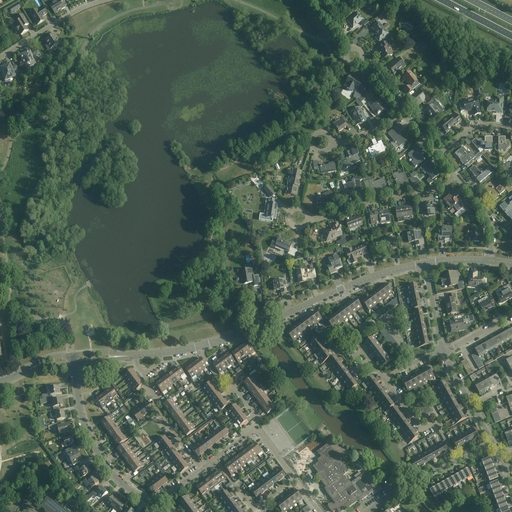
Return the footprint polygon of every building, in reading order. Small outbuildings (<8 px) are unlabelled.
[(62,4),(65,2),(63,0),(57,0),(59,1),(50,6),(55,14),(65,8),(62,4)] [(44,16),(47,14),(44,8),(39,12),(37,10),(30,14),(37,25),(44,21),(42,16),(43,15),(44,16)] [(357,13),(351,18),(347,21),(353,28),(363,20),(357,13)] [(25,27),(28,25),(22,15),(16,19),(18,22),(14,24),(17,28),(16,31),(19,31),(21,35),(28,31),(26,28),(25,28),(25,27)] [(372,29),(378,36),(375,38),(379,43),(384,38),(388,34),(379,23),(372,29)] [(55,34),(52,36),(45,41),(50,50),(54,47),(55,48),(57,47),(57,46),(60,43),(55,34)] [(418,43),(421,49),(427,45),(424,39),(418,43)] [(392,56),(388,47),(390,46),(388,42),(379,46),(381,51),(379,52),(382,60),(392,56)] [(35,65),(34,63),(41,59),(37,52),(32,55),(29,56),(28,53),(20,56),(25,69),(35,65)] [(400,60),(398,58),(388,67),(394,75),(397,72),(398,73),(400,72),(399,71),(405,66),(401,61),(401,60),(400,59),(400,60)] [(9,66),(7,67),(2,65),(1,69),(0,68),(0,70),(1,74),(0,77),(0,78),(4,80),(5,82),(5,81),(4,79),(9,78),(9,79),(14,77),(13,76),(19,73),(16,66),(10,68),(9,66)] [(411,77),(408,74),(403,77),(410,85),(404,90),(408,94),(414,89),(420,84),(412,75),(411,77)] [(357,91),(363,94),(366,88),(360,85),(361,84),(355,80),(350,77),(346,84),(349,85),(347,89),(352,92),(355,88),(358,89),(357,91)] [(424,85),(422,83),(420,84),(414,89),(416,92),(420,89),(421,88),(424,85)] [(358,99),(361,103),(373,93),(370,89),(364,95),(364,94),(362,96),(358,99)] [(416,108),(426,99),(419,91),(409,99),(416,108)] [(376,97),(372,100),(368,104),(378,115),(380,114),(379,113),(385,108),(376,97)] [(502,114),(503,98),(496,97),(496,102),(488,102),(487,112),(496,112),(496,113),(502,114)] [(476,98),(472,99),(472,101),(464,104),(464,107),(464,108),(465,108),(466,111),(473,109),(475,116),(480,114),(478,107),(479,107),(476,98)] [(358,99),(355,101),(361,108),(364,106),(361,103),(358,99)] [(428,108),(424,111),(425,112),(426,111),(429,115),(430,116),(433,120),(438,116),(439,116),(438,116),(440,114),(443,112),(434,100),(434,99),(433,100),(426,105),(428,108)] [(354,117),(355,120),(358,125),(356,125),(357,125),(366,121),(363,115),(362,115),(359,108),(351,112),(353,118),(354,117)] [(451,120),(448,117),(445,119),(446,120),(440,125),(445,132),(452,126),(451,125),(454,123),(455,126),(461,121),(456,115),(451,120)] [(349,130),(352,128),(348,122),(347,123),(344,118),(340,121),(339,119),(333,124),(339,132),(346,127),(349,130)] [(403,129),(399,125),(388,134),(399,147),(402,145),(402,146),(405,144),(398,136),(400,134),(398,132),(403,129)] [(485,141),(482,141),(482,139),(474,140),(471,142),(478,150),(481,148),(484,150),(492,150),(492,143),(492,138),(485,138),(485,141)] [(495,138),(495,145),(498,145),(498,150),(507,150),(510,147),(509,141),(505,141),(505,138),(498,138),(495,138)] [(371,156),(369,157),(370,157),(371,157),(385,150),(381,141),(377,143),(378,144),(377,145),(375,139),(371,141),(374,147),(366,151),(367,153),(370,152),(371,156)] [(463,147),(455,154),(461,161),(460,162),(462,165),(463,164),(465,166),(466,166),(468,168),(482,156),(480,153),(475,156),(472,152),(469,155),(463,147)] [(343,161),(344,162),(341,163),(343,168),(346,167),(347,169),(350,168),(349,167),(360,162),(357,155),(358,155),(358,154),(359,154),(359,153),(359,152),(357,148),(347,152),(349,158),(343,161)] [(408,155),(412,160),(413,161),(411,163),(415,167),(425,159),(421,155),(423,153),(418,148),(417,149),(416,148),(408,155)] [(318,170),(318,171),(321,170),(321,174),(336,172),(335,162),(331,163),(331,164),(328,164),(328,166),(321,167),(321,162),(317,162),(317,161),(313,162),(314,170),(315,171),(318,170)] [(430,178),(426,181),(430,185),(436,179),(435,178),(439,175),(436,173),(438,171),(431,164),(422,172),(425,175),(426,173),(430,178)] [(493,176),(488,170),(482,175),(474,166),(469,170),(474,176),(473,176),(481,186),(493,176)] [(288,185),(287,189),(286,194),(296,196),(298,187),(299,187),(301,178),(300,178),(301,172),(294,170),(292,177),(293,177),(291,186),(288,185)] [(395,181),(396,181),(398,188),(405,185),(407,188),(410,187),(410,188),(405,173),(402,174),(398,175),(398,173),(393,175),(395,181)] [(344,190),(346,195),(347,200),(351,199),(349,192),(355,190),(355,192),(363,189),(360,181),(363,180),(360,174),(356,176),(356,177),(356,178),(353,179),(352,181),(352,183),(349,184),(349,183),(348,183),(348,184),(344,186),(345,190),(344,190)] [(366,190),(371,188),(373,194),(382,190),(383,193),(387,191),(388,192),(384,179),(374,183),(373,180),(369,182),(368,181),(364,183),(366,190)] [(493,200),(494,201),(498,198),(498,197),(498,196),(499,195),(500,195),(505,191),(501,186),(495,190),(495,189),(493,190),(493,189),(492,188),(489,184),(490,183),(489,183),(484,187),(489,194),(489,193),(491,196),(490,197),(492,199),(493,200)] [(271,198),(275,194),(268,186),(263,190),(271,198)] [(324,195),(320,197),(315,198),(317,203),(316,203),(318,208),(317,208),(322,207),(321,205),(329,201),(331,206),(336,204),(331,191),(323,194),(324,195)] [(447,208),(448,210),(451,207),(452,209),(454,207),(457,212),(464,207),(460,202),(458,203),(456,200),(455,200),(455,198),(458,196),(456,193),(451,197),(450,195),(443,201),(448,207),(447,208)] [(266,199),(266,203),(264,215),(260,214),(259,220),(272,223),(273,219),(275,220),(277,205),(275,204),(275,200),(266,199)] [(508,217),(511,221),(511,201),(509,204),(510,205),(511,206),(508,210),(503,204),(499,207),(505,214),(506,213),(509,216),(508,217)] [(427,213),(427,216),(439,214),(438,208),(433,209),(432,202),(428,203),(421,205),(422,211),(423,211),(423,213),(427,213)] [(395,209),(396,214),(397,219),(397,218),(398,223),(405,222),(404,217),(412,216),(411,208),(404,209),(404,206),(404,208),(402,208),(395,209)] [(390,223),(389,216),(388,211),(374,213),(374,212),(369,213),(371,225),(376,224),(375,221),(380,220),(381,224),(390,223)] [(346,221),(347,226),(349,230),(350,232),(357,229),(357,227),(363,225),(359,216),(359,217),(353,219),(352,218),(348,220),(347,220),(346,221)] [(326,232),(329,240),(341,235),(337,223),(336,223),(337,224),(333,226),(334,229),(333,230),(332,229),(326,232)] [(438,243),(444,243),(444,244),(449,243),(451,242),(450,234),(452,234),(452,233),(450,233),(450,228),(441,229),(442,235),(437,235),(437,236),(438,236),(438,243)] [(482,234),(482,230),(484,230),(471,230),(471,242),(469,242),(479,242),(479,235),(478,235),(478,234),(482,234)] [(415,242),(416,247),(416,246),(424,245),(423,238),(421,239),(420,233),(413,234),(413,232),(412,232),(413,234),(407,235),(409,243),(415,242)] [(336,243),(338,247),(346,244),(345,237),(345,236),(341,238),(341,240),(340,242),(336,243)] [(379,242),(380,246),(378,249),(380,250),(385,249),(386,247),(391,251),(397,250),(395,237),(388,238),(387,241),(385,239),(383,242),(379,242)] [(288,254),(291,256),(294,257),(297,251),(291,248),(292,245),(278,239),(277,243),(273,241),(270,247),(274,249),(275,247),(288,253),(288,254)] [(346,254),(347,255),(349,260),(347,260),(347,261),(349,265),(350,265),(357,262),(355,257),(361,254),(362,256),(367,253),(364,246),(352,251),(351,249),(346,251),(347,253),(346,254)] [(328,267),(329,270),(331,274),(337,272),(336,270),(342,268),(337,256),(329,260),(331,265),(328,267)] [(243,275),(240,275),(241,281),(244,281),(245,284),(253,283),(253,287),(252,287),(252,288),(260,286),(258,276),(253,277),(251,269),(242,271),(243,275)] [(297,273),(298,278),(299,283),(306,282),(306,279),(315,278),(314,271),(304,272),(297,273)] [(470,271),(469,276),(469,286),(482,287),(483,284),(483,279),(476,278),(476,279),(475,279),(475,273),(470,272),(470,271)] [(455,273),(450,274),(450,275),(447,275),(447,274),(446,274),(446,278),(441,279),(442,284),(441,284),(442,286),(443,286),(443,285),(448,284),(448,287),(453,286),(457,285),(458,290),(466,289),(464,282),(457,283),(455,273)] [(286,286),(286,285),(285,280),(273,282),(274,291),(280,290),(281,295),(281,294),(289,293),(289,292),(291,292),(290,286),(286,286)] [(385,286),(382,288),(388,296),(393,293),(386,284),(384,285),(385,286)] [(417,288),(416,284),(406,286),(407,292),(418,290),(418,288),(417,288)] [(497,295),(497,296),(499,300),(497,301),(498,301),(501,299),(503,303),(506,301),(506,302),(507,302),(506,301),(510,299),(510,300),(510,299),(511,297),(511,296),(509,292),(511,290),(509,285),(503,288),(505,291),(497,295)] [(389,298),(388,296),(382,288),(379,291),(378,290),(376,291),(383,300),(384,301),(389,298)] [(383,300),(376,291),(375,293),(375,294),(372,296),(378,303),(383,300)] [(455,294),(453,295),(448,296),(449,299),(445,300),(446,307),(447,307),(447,310),(448,315),(451,314),(451,315),(452,314),(457,313),(454,299),(456,298),(455,294)] [(378,303),(372,296),(369,298),(369,297),(367,298),(374,307),(378,303)] [(419,300),(418,296),(409,298),(410,304),(421,302),(420,300),(419,300)] [(481,309),(481,310),(482,310),(483,312),(493,307),(491,304),(494,303),(490,296),(487,297),(488,300),(479,305),(481,309)] [(374,307),(367,298),(365,300),(366,301),(363,303),(368,311),(374,307)] [(353,302),(350,299),(349,300),(357,311),(362,308),(356,300),(353,302)] [(357,311),(349,300),(347,301),(349,305),(346,307),(352,315),(357,311)] [(421,304),(421,302),(410,304),(411,310),(416,309),(421,308),(420,304),(421,304)] [(341,306),(339,307),(348,319),(352,315),(346,307),(343,309),(341,306)] [(348,319),(339,307),(337,309),(340,312),(337,314),(343,322),(348,319)] [(421,310),(416,311),(411,312),(413,318),(424,316),(423,314),(422,314),(421,310)] [(322,320),(316,312),(313,314),(312,313),(311,315),(317,323),(322,320)] [(331,313),(329,314),(338,326),(343,322),(337,314),(334,316),(331,313)] [(338,326),(329,314),(328,316),(330,319),(327,321),(333,329),(338,326)] [(317,323),(311,315),(309,316),(309,317),(306,319),(312,327),(317,323)] [(424,318),(424,316),(413,318),(414,324),(423,322),(423,319),(424,318)] [(466,323),(465,320),(462,321),(462,320),(458,320),(457,316),(453,317),(454,321),(446,323),(449,322),(450,325),(449,325),(448,326),(449,330),(450,330),(451,330),(451,332),(458,330),(459,332),(464,330),(463,323),(466,323)] [(312,327),(306,319),(303,322),(303,321),(301,322),(308,331),(312,327)] [(308,331),(301,322),(299,323),(300,324),(297,327),(303,334),(308,331)] [(303,334),(297,327),(294,329),(293,328),(291,329),(298,338),(303,334)] [(426,330),(426,328),(415,330),(416,336),(426,334),(425,330),(426,330)] [(298,338),(291,329),(289,331),(290,332),(287,334),(293,342),(298,338)] [(510,339),(506,331),(500,334),(505,342),(510,339)] [(505,342),(500,334),(495,337),(500,345),(505,342)] [(377,341),(373,336),(364,343),(365,345),(366,344),(369,347),(377,341)] [(500,345),(495,337),(490,340),(495,348),(500,345)] [(308,344),(311,348),(311,349),(323,341),(321,339),(318,341),(316,338),(308,344)] [(429,342),(428,340),(417,342),(419,348),(428,346),(427,342),(429,342)] [(495,348),(490,340),(485,343),(489,351),(495,348)] [(324,343),(323,341),(311,349),(315,354),(323,348),(321,345),(324,343)] [(380,346),(377,341),(369,347),(371,350),(370,351),(371,353),(380,346)] [(254,351),(247,343),(245,345),(244,343),(242,345),(250,354),(254,351)] [(489,351),(485,343),(480,346),(484,354),(489,351)] [(250,354),(242,345),(241,346),(242,347),(240,349),(246,357),(250,354)] [(384,351),(380,346),(371,353),(373,355),(373,354),(376,357),(384,351)] [(484,354),(480,346),(474,349),(477,353),(478,356),(479,357),(484,354)] [(325,351),(323,348),(315,354),(319,359),(330,350),(329,349),(325,351)] [(246,357),(240,349),(238,350),(237,349),(235,350),(242,360),(246,357)] [(242,360),(235,350),(233,352),(234,353),(232,355),(238,363),(242,360)] [(331,352),(330,350),(319,359),(322,364),(330,358),(328,355),(331,352)] [(387,356),(384,351),(376,357),(378,360),(377,361),(378,362),(387,356)] [(223,352),(221,353),(231,365),(235,362),(229,354),(226,356),(223,352)] [(231,365),(221,353),(220,354),(223,359),(221,360),(227,368),(231,365)] [(391,361),(387,356),(378,362),(380,364),(381,363),(383,367),(391,361)] [(216,357),(214,359),(223,371),(227,368),(221,360),(219,362),(216,357)] [(335,357),(331,360),(327,363),(331,368),(342,360),(341,358),(337,360),(335,357)] [(207,367),(201,359),(199,361),(198,359),(196,361),(203,370),(207,367)] [(223,371),(214,359),(212,360),(215,364),(213,366),(219,374),(223,371)] [(343,361),(342,360),(331,368),(335,373),(342,367),(340,364),(343,361)] [(203,370),(196,361),(194,362),(195,363),(193,365),(199,373),(203,370)] [(174,365),(172,366),(181,379),(185,376),(179,368),(177,369),(174,365)] [(199,373),(193,365),(191,366),(190,365),(188,366),(196,376),(199,373)] [(430,365),(428,366),(427,365),(425,366),(427,370),(424,372),(429,380),(434,377),(431,372),(433,370),(430,365)] [(181,379),(172,366),(170,368),(173,372),(171,374),(177,382),(181,379)] [(197,377),(196,376),(188,366),(187,368),(188,369),(185,371),(193,380),(197,377)] [(344,370),(342,367),(335,373),(338,378),(349,369),(348,367),(344,370)] [(350,371),(349,369),(338,378),(342,382),(350,377),(347,373),(350,371)] [(123,376),(126,380),(135,373),(134,371),(133,372),(131,370),(123,376)] [(418,370),(417,371),(423,383),(429,380),(424,372),(421,374),(418,370)] [(166,371),(164,372),(174,385),(177,382),(171,374),(169,375),(166,371)] [(423,383),(417,371),(415,372),(417,376),(413,378),(418,386),(423,383)] [(174,385),(164,372),(162,373),(166,378),(164,379),(170,387),(174,385)] [(137,375),(135,373),(126,380),(129,384),(137,378),(135,376),(137,375)] [(501,382),(496,374),(491,377),(495,386),(501,382)] [(408,376),(406,377),(413,389),(418,386),(413,378),(410,379),(408,376)] [(158,377),(157,378),(166,390),(170,387),(164,379),(162,381),(158,377)] [(252,377),(244,383),(246,386),(241,389),(243,391),(255,381),(252,377)] [(352,379),(350,377),(342,382),(345,387),(356,379),(355,377),(352,379)] [(372,377),(364,383),(368,388),(379,379),(378,378),(374,380),(372,377)] [(413,389),(406,377),(404,378),(406,382),(403,384),(408,392),(413,389)] [(495,386),(491,377),(485,380),(490,388),(495,386)] [(138,380),(137,378),(129,384),(132,388),(141,381),(140,379),(138,380)] [(166,390),(157,378),(155,379),(158,384),(156,385),(162,393),(166,390)] [(358,380),(356,379),(345,387),(349,392),(357,386),(354,383),(358,380)] [(380,381),(379,379),(368,388),(371,393),(379,387),(377,384),(380,381)] [(490,388),(485,380),(480,383),(485,391),(490,388)] [(142,382),(141,381),(132,388),(135,392),(143,386),(141,383),(142,382)] [(188,385),(191,390),(198,386),(195,381),(188,385)] [(258,385),(255,381),(243,391),(244,393),(248,389),(250,391),(258,385)] [(202,389),(205,393),(217,384),(216,382),(211,385),(210,383),(202,389)] [(446,386),(444,382),(440,385),(435,387),(439,393),(451,386),(450,384),(446,386)] [(485,391),(480,383),(475,386),(479,394),(485,391)] [(48,386),(48,389),(49,389),(50,396),(62,394),(61,387),(59,387),(58,384),(48,386)] [(218,385),(217,384),(205,393),(208,397),(216,391),(214,389),(218,385)] [(261,389),(258,385),(250,391),(251,393),(247,397),(248,398),(261,389)] [(106,386),(105,387),(114,400),(118,397),(112,389),(110,390),(106,386)] [(452,388),(451,386),(439,393),(442,398),(450,393),(448,390),(452,388)] [(114,400),(105,387),(103,389),(106,393),(104,395),(110,403),(114,400)] [(381,390),(379,387),(371,393),(375,398),(386,389),(385,387),(381,390)] [(217,393),(216,391),(208,397),(210,401),(223,391),(222,389),(217,393)] [(264,393),(261,389),(248,398),(250,400),(254,397),(256,399),(264,393)] [(388,391),(386,389),(375,398),(379,402),(386,396),(384,393),(388,391)] [(224,393),(223,391),(210,401),(213,404),(221,398),(220,396),(224,393)] [(99,392),(97,393),(106,406),(110,403),(104,395),(102,396),(99,392)] [(106,406),(97,393),(95,395),(99,399),(96,401),(102,409),(106,406)] [(267,397),(264,393),(256,399),(257,401),(253,404),(254,406),(267,397)] [(452,396),(450,393),(442,398),(444,403),(457,396),(455,394),(452,396)] [(389,399),(386,396),(379,402),(382,407),(393,398),(392,397),(389,399)] [(458,398),(457,396),(444,403),(447,409),(456,404),(454,400),(458,398)] [(223,400),(221,398),(213,404),(216,408),(229,399),(227,397),(223,400)] [(270,401),(267,397),(254,406),(255,408),(260,405),(261,407),(270,401)] [(395,400),(393,398),(382,407),(386,412),(392,407),(394,410),(396,409),(398,407),(396,404),(394,406),(391,403),(395,400)] [(62,399),(57,400),(50,402),(51,404),(52,404),(53,408),(60,407),(61,407),(63,406),(62,399)] [(171,399),(169,401),(163,405),(165,408),(164,409),(165,410),(174,403),(171,399)] [(230,401),(229,399),(216,408),(219,412),(227,406),(226,404),(230,401)] [(420,404),(425,414),(434,410),(429,400),(420,404)] [(272,404),(270,401),(261,407),(263,409),(259,412),(260,414),(272,404)] [(153,410),(147,402),(143,405),(150,414),(152,413),(151,411),(153,410)] [(177,407),(174,403),(165,410),(166,412),(168,411),(169,413),(177,407)] [(243,406),(241,404),(237,408),(235,405),(227,412),(228,411),(231,415),(243,406)] [(275,408),(272,404),(260,414),(261,416),(266,412),(267,414),(275,408)] [(458,407),(456,404),(447,409),(450,414),(463,407),(461,405),(458,407)] [(150,414),(143,405),(139,408),(145,416),(147,414),(148,415),(150,414)] [(244,408),(243,406),(231,415),(233,419),(241,413),(240,411),(244,408)] [(180,411),(177,407),(169,413),(171,415),(169,416),(171,418),(180,411)] [(464,409),(463,407),(450,414),(453,419),(462,414),(460,411),(464,409)] [(145,416),(139,408),(135,410),(143,420),(144,419),(143,417),(145,416)] [(396,409),(394,410),(388,415),(391,419),(403,411),(401,409),(398,412),(396,409)] [(64,412),(59,413),(57,413),(57,410),(50,411),(51,418),(56,417),(57,420),(60,420),(65,419),(64,412)] [(143,420),(135,410),(131,413),(138,422),(140,420),(141,421),(143,420)] [(183,415),(180,411),(171,418),(172,420),(173,419),(175,421),(183,415)] [(404,413),(403,411),(391,419),(395,424),(403,418),(401,415),(404,413)] [(248,414),(247,412),(243,415),(241,413),(233,419),(236,423),(248,414)] [(250,416),(248,414),(236,423),(239,427),(247,421),(245,419),(250,416)] [(463,417),(462,414),(453,419),(456,424),(464,420),(468,417),(467,415),(463,417)] [(186,418),(183,415),(175,421),(177,423),(175,424),(176,426),(186,418)] [(112,421),(109,417),(101,423),(103,425),(101,426),(103,428),(112,421)] [(189,422),(186,418),(176,426),(178,427),(179,426),(181,428),(189,422)] [(405,421),(403,418),(395,424),(399,429),(410,420),(409,419),(405,421)] [(411,422),(410,420),(399,429),(402,434),(410,428),(408,425),(411,422)] [(115,424),(112,421),(103,428),(104,429),(105,428),(107,431),(115,424)] [(192,426),(189,422),(181,428),(182,431),(181,432),(182,433),(192,426)] [(66,425),(62,426),(58,427),(57,424),(48,427),(49,431),(53,429),(53,432),(58,430),(60,435),(61,438),(64,437),(64,434),(69,432),(67,425),(66,425)] [(118,428),(115,424),(107,431),(109,433),(107,434),(108,435),(118,428)] [(195,430),(192,426),(182,433),(184,435),(185,434),(187,436),(195,430)] [(223,426),(219,429),(226,438),(227,437),(226,436),(229,434),(223,426)] [(473,429),(468,432),(473,441),(475,440),(474,439),(478,437),(472,426),(471,426),(473,429)] [(121,432),(118,428),(108,435),(110,437),(111,436),(113,438),(121,432)] [(412,431),(410,428),(402,434),(406,438),(417,430),(416,428),(412,431)] [(226,438),(219,429),(215,432),(221,440),(223,438),(224,440),(226,438)] [(418,432),(417,430),(406,438),(410,443),(418,438),(415,434),(418,432)] [(124,436),(121,432),(113,438),(114,440),(113,441),(114,443),(124,436)] [(221,440),(215,432),(211,435),(218,444),(220,443),(219,441),(221,440)] [(473,441),(468,432),(463,435),(467,443),(470,441),(471,442),(473,441)] [(218,444),(211,435),(207,437),(213,446),(215,444),(216,445),(218,444)] [(467,443),(463,435),(457,438),(462,447),(464,446),(464,445),(467,443)] [(71,437),(67,439),(66,439),(65,436),(64,437),(61,438),(59,439),(61,444),(65,443),(66,447),(74,444),(71,437)] [(127,440),(124,436),(114,443),(116,445),(117,444),(119,446),(127,440)] [(156,443),(159,447),(172,438),(171,436),(166,439),(165,437),(156,443)] [(213,446),(207,437),(203,440),(210,450),(212,448),(211,447),(213,446)] [(173,440),(172,438),(159,447),(162,451),(170,445),(169,443),(173,440)] [(462,447),(457,438),(452,441),(451,438),(450,438),(457,449),(460,447),(461,448),(462,447)] [(210,450),(203,440),(199,443),(206,451),(208,450),(209,451),(210,450)] [(443,443),(438,446),(443,455),(445,454),(444,453),(447,451),(441,440),(441,441),(443,443)] [(253,446),(250,441),(248,443),(258,455),(262,452),(256,444),(253,446)] [(125,443),(117,450),(119,452),(115,455),(116,457),(128,447),(125,443)] [(206,451),(199,443),(196,446),(203,456),(204,454),(203,453),(206,451)] [(258,455),(248,443),(247,444),(250,448),(248,450),(254,458),(258,455)] [(172,447),(170,445),(162,451),(165,455),(178,446),(176,444),(172,447)] [(319,462),(313,467),(318,474),(316,475),(326,488),(327,488),(328,489),(326,491),(325,491),(335,504),(333,505),(332,504),(331,504),(330,505),(329,505),(328,505),(328,506),(328,507),(328,508),(329,509),(330,510),(331,511),(334,511),(335,511),(335,510),(336,509),(337,511),(342,511),(358,500),(359,500),(354,494),(357,491),(351,484),(348,480),(346,481),(342,476),(348,472),(343,465),(337,458),(333,452),(328,446),(327,444),(317,452),(319,455),(320,455),(322,457),(317,461),(319,462)] [(179,447),(178,446),(165,455),(168,459),(176,453),(175,451),(179,447)] [(203,456),(196,446),(192,449),(198,457),(200,456),(201,457),(203,456)] [(303,446),(298,450),(305,460),(310,456),(303,446)] [(443,455),(438,446),(433,449),(437,457),(440,455),(441,457),(443,455)] [(74,447),(63,452),(68,462),(77,456),(76,453),(78,452),(76,449),(76,450),(74,447)] [(131,451),(128,447),(116,457),(117,459),(122,455),(123,457),(131,451)] [(246,451),(242,447),(241,448),(250,461),(254,458),(248,450),(246,451)] [(250,461),(241,448),(239,450),(242,454),(240,456),(246,464),(250,461)] [(437,457),(433,449),(427,452),(432,461),(434,460),(434,459),(437,457)] [(134,455),(131,451),(123,457),(125,459),(120,463),(122,464),(134,455)] [(178,455),(176,453),(168,459),(171,463),(184,453),(182,451),(178,455)] [(432,461),(427,452),(422,455),(427,463),(430,461),(430,462),(432,461)] [(185,455),(184,453),(171,463),(174,466),(182,460),(180,458),(185,455)] [(235,453),(233,454),(242,467),(246,464),(240,456),(238,457),(235,453)] [(242,467),(233,454),(231,456),(235,460),(233,461),(239,470),(242,467)] [(137,459),(134,455),(122,464),(123,466),(127,463),(129,465),(137,459)] [(427,463),(422,455),(417,458),(422,467),(424,466),(423,465),(427,463)] [(68,462),(70,467),(72,467),(79,463),(80,464),(84,462),(81,458),(79,459),(77,456),(68,462)] [(422,467),(417,458),(411,461),(416,469),(419,467),(420,468),(422,467)] [(491,463),(489,458),(481,461),(483,466),(491,463)] [(140,463),(137,459),(129,465),(130,467),(126,470),(127,472),(140,463)] [(184,462),(182,460),(174,466),(177,470),(189,461),(188,459),(184,462)] [(227,459),(225,460),(235,472),(239,470),(233,461),(230,463),(227,459)] [(235,472),(225,460),(224,461),(227,466),(225,467),(231,475),(235,472)] [(191,463),(189,461),(177,470),(180,474),(188,468),(186,466),(191,463)] [(143,467),(140,463),(127,472),(129,474),(133,471),(135,473),(143,467)] [(493,468),(491,463),(483,466),(485,471),(493,468)] [(87,467),(82,469),(81,467),(75,471),(78,476),(82,474),(84,477),(91,473),(87,467)] [(462,467),(460,468),(467,479),(472,477),(468,469),(465,471),(462,467)] [(64,473),(66,477),(67,476),(67,475),(73,472),(71,468),(64,473)] [(214,468),(212,470),(222,482),(226,479),(220,471),(217,473),(214,468)] [(285,476),(279,468),(274,472),(281,481),(283,479),(282,479),(285,476)] [(467,479),(460,468),(459,469),(461,473),(458,474),(462,482),(467,479)] [(495,473),(493,468),(485,471),(482,472),(484,478),(487,476),(495,473)] [(222,482),(212,470),(211,471),(214,475),(212,477),(218,485),(222,482)] [(281,481),(274,472),(269,475),(275,483),(278,481),(279,482),(281,481)] [(356,480),(351,484),(357,491),(354,494),(359,500),(360,499),(362,500),(362,501),(375,490),(377,493),(380,491),(380,490),(380,491),(379,490),(381,489),(382,490),(372,477),(370,474),(367,476),(365,477),(363,474),(362,475),(360,472),(354,477),(356,480)] [(453,472),(451,473),(457,485),(462,482),(458,474),(455,476),(453,472)] [(457,485),(451,473),(449,474),(451,478),(449,480),(453,487),(457,485)] [(497,479),(495,473),(487,476),(489,482),(497,479)] [(162,474),(158,477),(165,487),(167,485),(166,484),(168,482),(162,474)] [(206,474),(205,476),(214,488),(218,485),(212,477),(210,479),(206,474)] [(275,483),(269,475),(265,479),(271,488),(273,487),(272,486),(275,483)] [(214,488),(205,476),(203,477),(206,481),(204,483),(210,491),(214,488)] [(165,487),(158,477),(154,480),(160,488),(162,487),(163,488),(165,487)] [(444,477),(442,478),(448,490),(453,487),(449,480),(446,481),(444,477)] [(94,478),(90,481),(89,478),(83,482),(87,487),(90,485),(92,488),(99,484),(94,478)] [(448,490),(442,478),(440,480),(442,483),(439,485),(444,492),(448,490)] [(271,488),(265,479),(259,482),(266,491),(269,488),(269,489),(271,488)] [(160,488),(154,480),(150,483),(157,493),(159,491),(158,490),(160,488)] [(199,480),(197,481),(207,494),(210,491),(204,483),(202,484),(199,480)] [(207,494),(197,481),(195,483),(199,487),(196,489),(199,493),(203,497),(207,494)] [(497,481),(493,483),(489,485),(491,490),(503,485),(503,483),(498,484),(497,481)] [(266,491),(259,482),(255,486),(262,495),(263,494),(263,493),(266,491)] [(157,493),(150,483),(146,486),(152,494),(154,493),(155,494),(157,493)] [(434,483),(432,484),(439,495),(444,492),(439,485),(436,487),(434,483)] [(439,495),(432,484),(430,485),(432,489),(430,490),(434,498),(439,495)] [(504,487),(503,485),(491,490),(493,495),(501,491),(500,488),(504,487)] [(262,495),(255,486),(250,490),(256,498),(259,496),(260,497),(262,495)] [(93,496),(91,494),(85,499),(88,502),(93,497),(95,499),(98,497),(99,496),(101,499),(108,493),(102,487),(99,490),(95,494),(93,496)] [(291,490),(289,492),(297,503),(302,499),(296,491),(293,494),(291,490)] [(502,494),(501,491),(493,495),(495,500),(507,495),(507,493),(502,494)] [(218,498),(222,503),(233,494),(232,493),(228,495),(226,492),(218,498)] [(297,503),(289,492),(287,493),(290,496),(286,499),(292,507),(297,503)] [(234,496),(233,494),(222,503),(225,508),(233,502),(231,499),(234,496)] [(508,497),(507,495),(495,500),(497,505),(505,501),(504,499),(508,497)] [(191,501),(187,496),(179,502),(181,505),(178,508),(179,509),(191,501)] [(107,504),(112,508),(118,501),(117,500),(116,499),(115,499),(112,497),(110,499),(108,497),(103,502),(106,505),(107,504)] [(47,498),(44,502),(45,502),(44,504),(41,507),(40,506),(40,507),(45,511),(44,511),(76,511),(65,502),(61,507),(63,508),(62,509),(56,504),(47,498)] [(281,498),(279,499),(288,510),(292,507),(286,499),(284,501),(281,498)] [(285,511),(288,510),(279,499),(277,500),(280,504),(277,506),(281,511),(285,511)] [(118,501),(112,508),(117,511),(121,511),(123,510),(121,508),(123,505),(120,503),(120,502),(119,501),(119,502),(118,501)] [(194,505),(191,501),(179,509),(181,511),(184,509),(186,511),(194,505)] [(506,504),(505,501),(497,505),(499,510),(511,505),(511,503),(506,504)] [(236,505),(233,502),(225,508),(228,511),(229,511),(240,504),(239,502),(236,505)]
